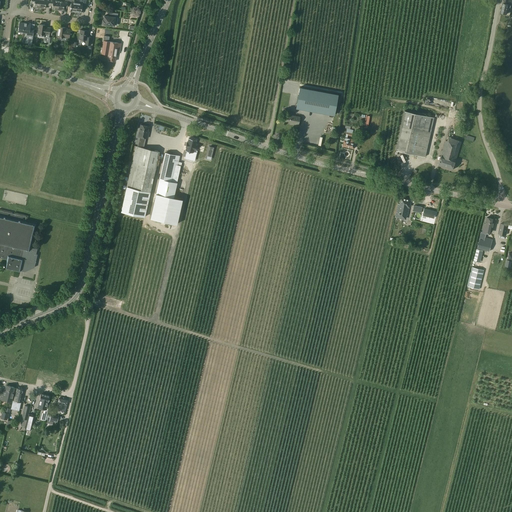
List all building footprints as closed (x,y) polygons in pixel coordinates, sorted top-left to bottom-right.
[(40,0),(40,8),(45,8),(46,5),(49,6),(49,0),(40,0)] [(59,0),(58,0),(49,0),(49,6),(52,6),(52,9),(58,10),(59,0)] [(62,0),(59,0),(58,10),(63,11),(64,8),(67,8),(67,5),(68,0),(62,0)] [(74,0),(68,0),(67,5),(71,6),(70,12),(76,12),(77,2),(74,2),(74,0)] [(85,0),(80,0),(80,3),(77,2),(76,12),(81,13),(82,7),(85,8),(86,0),(85,0)] [(511,0),(503,0),(503,1),(505,2),(505,4),(502,4),(500,13),(506,14),(508,7),(510,8),(511,3),(511,0)] [(102,24),(114,26),(115,17),(117,18),(118,13),(110,12),(109,16),(104,16),(104,20),(103,20),(102,24)] [(27,33),(27,35),(26,35),(25,43),(32,44),(33,36),(34,29),(30,28),(31,23),(27,23),(27,24),(20,23),(18,32),(27,33)] [(49,34),(50,28),(46,27),(46,25),(39,24),(38,34),(39,34),(39,36),(43,36),(44,35),(45,35),(45,34),(49,34)] [(66,31),(66,29),(66,28),(58,27),(57,39),(69,40),(70,31),(66,31)] [(90,45),(91,37),(87,37),(88,31),(80,30),(79,39),(86,40),(85,45),(90,45)] [(121,44),(116,43),(103,41),(101,54),(108,55),(107,60),(115,61),(117,52),(119,52),(121,44)] [(300,87),(296,108),(334,115),(338,94),(300,87)] [(404,111),(395,150),(425,157),(434,117),(404,111)] [(285,123),(298,125),(300,117),(287,115),(285,123)] [(139,136),(139,140),(138,144),(144,146),(146,138),(147,138),(148,134),(147,134),(148,126),(141,124),(138,136),(139,136)] [(356,140),(347,138),(348,135),(345,135),(345,138),(343,146),(354,149),(356,140)] [(438,166),(453,170),(456,160),(462,142),(460,141),(449,137),(447,141),(445,141),(441,155),(438,166)] [(187,151),(185,158),(191,160),(193,153),(193,152),(194,150),(195,150),(197,145),(195,145),(196,141),(196,140),(188,138),(189,139),(187,143),(187,142),(186,146),(186,147),(185,150),(185,151),(187,151)] [(137,146),(136,146),(121,211),(144,217),(159,151),(143,147),(144,146),(138,144),(137,146)] [(165,152),(150,218),(177,225),(182,200),(174,198),(177,183),(181,166),(181,163),(178,162),(180,156),(165,152)] [(409,208),(410,200),(401,198),(399,204),(398,204),(395,217),(405,219),(406,215),(407,215),(409,208)] [(423,215),(434,218),(435,211),(424,209),(423,215)] [(35,263),(37,254),(36,254),(37,249),(30,247),(36,224),(25,221),(26,217),(0,210),(0,258),(8,260),(6,268),(19,271),(20,269),(25,270),(33,267),(34,263),(35,263)] [(483,230),(482,233),(486,233),(487,231),(492,232),(495,219),(487,217),(486,224),(484,224),(483,230)] [(506,235),(508,225),(501,223),(498,233),(506,235)] [(477,249),(490,252),(492,243),(487,241),(488,238),(485,238),(486,233),(482,233),(481,232),(477,249)] [(476,249),(474,261),(480,262),(483,250),(476,249)] [(479,289),(484,270),(471,267),(469,275),(470,275),(468,283),(470,283),(469,286),(479,289)] [(6,385),(4,395),(2,394),(0,399),(11,402),(14,388),(6,385)] [(21,402),(24,390),(17,388),(14,401),(14,400),(12,409),(20,410),(21,402)] [(48,402),(50,396),(41,394),(39,400),(37,408),(46,410),(48,402)] [(65,411),(68,400),(59,398),(56,412),(60,413),(60,410),(65,411)] [(24,405),(20,423),(21,424),(26,425),(27,420),(30,407),(24,405)] [(29,414),(25,429),(31,430),(34,415),(29,414)] [(59,416),(51,414),(51,415),(47,414),(45,423),(49,424),(52,425),(53,422),(57,423),(59,416)]
